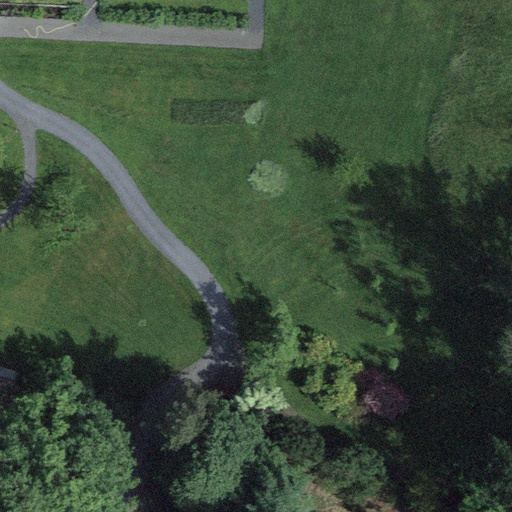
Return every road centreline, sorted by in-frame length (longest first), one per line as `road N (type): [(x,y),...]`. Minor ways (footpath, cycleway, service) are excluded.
road 1 (track): [(0,92),(75,132),(104,159),(206,279),(224,320),(226,344),(150,415),(130,511)]
road 2 (track): [(259,0),(258,39),(0,26)]
road 3 (track): [(0,221),(27,188),(24,105)]
